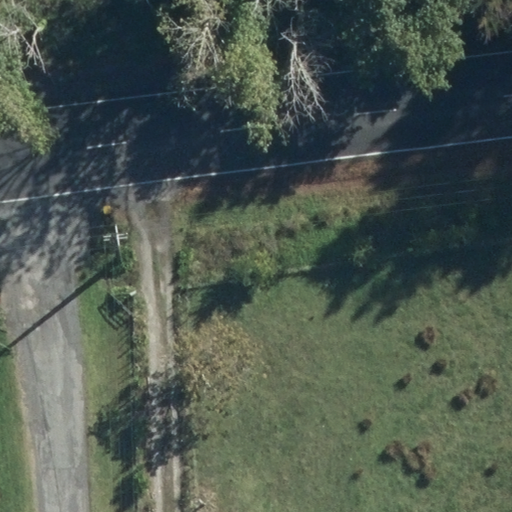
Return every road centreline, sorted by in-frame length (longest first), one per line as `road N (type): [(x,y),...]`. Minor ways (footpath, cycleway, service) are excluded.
road 1 (unclassified): [(42,149),(511,92)]
road 2 (unclassified): [(42,149),(60,511)]
